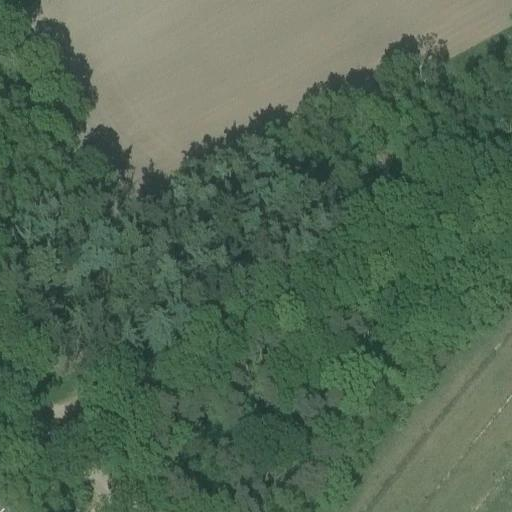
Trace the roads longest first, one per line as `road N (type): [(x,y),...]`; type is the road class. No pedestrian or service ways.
road 1 (track): [(511,182),(37,436)]
road 2 (track): [(140,511),(0,385)]
